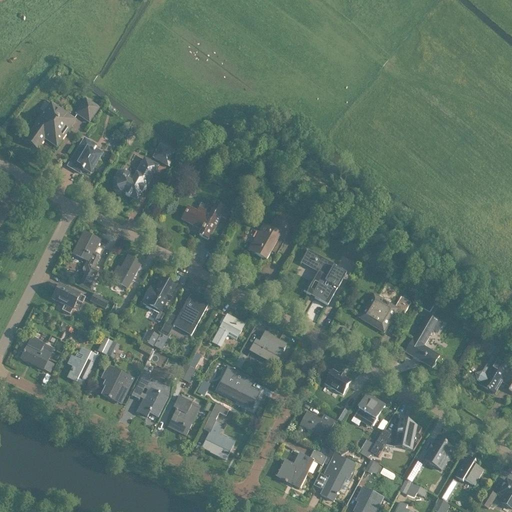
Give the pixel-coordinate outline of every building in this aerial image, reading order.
[(75,113),(88,122),(97,109),(85,99),(75,113)] [(24,141),(36,150),(44,139),(55,147),(74,120),(54,106),(47,115),(44,113),(40,113),(35,121),(36,123),(24,141)] [(135,130),(129,127),(124,136),(130,139),(135,130)] [(83,138),(67,166),(73,170),(77,165),(82,168),(81,170),(82,171),(83,170),(89,174),(101,155),(88,147),(90,142),(83,138)] [(153,158),(169,167),(176,154),(160,145),(153,158)] [(124,195),(130,198),(130,197),(136,200),(141,192),(142,193),(145,187),(146,188),(157,166),(143,159),(131,181),(116,173),(113,180),(113,188),(117,193),(120,195),(122,192),(125,194),(124,195)] [(187,207),(181,219),(201,230),(199,235),(207,240),(220,216),(226,219),(230,212),(224,209),(214,203),(210,210),(200,204),(196,212),(187,207)] [(257,232),(248,250),(259,256),(261,253),(268,257),(270,252),(275,255),(290,229),(273,219),(268,227),(262,224),(257,232)] [(313,237),(315,232),(307,227),(304,232),(313,237)] [(78,286),(90,292),(99,274),(91,270),(98,258),(97,255),(93,253),(99,241),(82,233),(71,254),(86,261),(83,268),(84,274),(78,286)] [(307,249),(300,262),(317,272),(323,275),(317,284),(312,281),(309,280),(303,290),(306,292),(305,293),(309,295),(310,294),(325,303),(324,305),(326,306),(327,305),(336,288),(343,276),(345,273),(335,267),(336,265),(307,249)] [(110,279),(126,288),(140,263),(127,256),(120,269),(117,267),(110,279)] [(150,286),(142,301),(147,304),(146,305),(159,312),(174,285),(161,278),(155,289),(150,286)] [(60,311),(69,315),(75,301),(81,304),(84,297),(58,284),(51,299),(63,305),(60,311)] [(402,297),(408,300),(410,296),(404,292),(402,297)] [(93,294),(89,300),(103,308),(107,301),(93,294)] [(177,317),(173,325),(190,335),(195,326),(207,304),(202,300),(201,302),(198,300),(198,299),(190,294),(177,317)] [(359,317),(384,332),(396,312),(402,316),(410,302),(408,300),(402,297),(401,296),(395,307),(373,294),(359,317)] [(425,295),(419,306),(429,312),(435,301),(425,295)] [(165,322),(160,332),(167,336),(173,325),(177,317),(170,313),(165,322)] [(107,322),(116,327),(120,318),(111,314),(107,322)] [(243,324),(226,314),(218,328),(219,328),(211,342),(217,346),(219,347),(226,335),(235,340),(243,324)] [(406,352),(432,367),(439,355),(423,346),(433,329),(437,332),(442,324),(427,315),(406,352)] [(142,340),(152,346),(157,335),(148,330),(142,340)] [(256,341),(250,351),(274,365),(278,358),(282,350),(283,351),(283,350),(283,349),(285,344),(277,340),(274,339),(275,337),(264,331),(258,342),(256,341)] [(491,337),(486,334),(483,339),(488,343),(491,337)] [(29,339),(19,359),(42,371),(43,370),(49,373),(53,365),(46,361),(48,357),(51,352),(52,349),(43,344),(44,344),(30,337),(29,339)] [(96,351),(105,356),(111,343),(103,339),(96,351)] [(111,343),(105,356),(112,359),(118,346),(111,343)] [(67,378),(81,385),(95,356),(85,351),(80,348),(77,354),(83,357),(80,362),(71,357),(67,364),(72,366),(67,378)] [(239,354),(233,366),(239,369),(246,357),(239,354)] [(511,387),(509,390),(511,392),(511,369),(510,368),(491,357),(483,372),(475,373),(477,381),(476,383),(495,394),(502,381),(511,387)] [(194,369),(198,362),(192,359),(188,366),(194,369)] [(194,370),(188,367),(183,364),(177,377),(187,382),(194,370)] [(107,381),(101,394),(107,397),(107,398),(109,399),(110,398),(114,400),(115,399),(120,402),(132,378),(107,366),(101,378),(107,381)] [(228,367),(217,389),(252,407),(260,392),(259,392),(259,393),(250,388),(245,386),(250,378),(226,366),(225,366),(228,367)] [(325,384),(343,394),(351,381),(333,370),(325,384)] [(136,384),(134,386),(142,390),(143,388),(147,390),(145,395),(142,400),(136,412),(146,417),(148,413),(155,416),(157,417),(167,397),(168,387),(141,373),(136,384)] [(167,427),(185,436),(195,416),(200,406),(178,396),(172,408),(175,409),(174,411),(175,411),(167,427)] [(367,396),(355,415),(351,421),(358,425),(361,419),(373,426),(384,407),(367,396)] [(226,439),(220,436),(224,427),(214,422),(218,413),(225,417),(228,411),(215,404),(202,429),(209,432),(201,448),(209,451),(210,450),(217,453),(216,456),(225,460),(232,445),(234,441),(226,437),(226,439)] [(335,419),(341,422),(348,411),(342,408),(335,419)] [(300,426),(328,439),(332,431),(330,430),(335,420),(324,415),(322,420),(307,413),(300,426)] [(375,446),(371,452),(378,456),(385,445),(388,440),(394,444),(403,446),(402,448),(405,449),(412,450),(413,451),(421,437),(417,436),(417,433),(418,433),(421,428),(410,421),(400,415),(399,419),(397,432),(395,432),(392,437),(383,431),(375,446)] [(447,445),(448,444),(437,438),(424,460),(441,470),(454,449),(447,445)] [(366,441),(358,453),(367,458),(371,452),(375,446),(366,441)] [(322,447),(319,452),(327,456),(329,451),(322,447)] [(338,451),(341,455),(347,451),(345,447),(338,451)] [(287,461),(278,478),(287,482),(290,477),(295,480),(292,485),(300,489),(308,472),(307,472),(313,461),(322,465),(324,462),(327,456),(319,452),(314,450),(310,458),(301,454),(295,465),(287,461)] [(321,495),(333,501),(338,491),(345,494),(352,480),(349,478),(353,472),(349,470),(353,463),(335,454),(325,474),(330,477),(321,495)] [(456,478),(463,483),(464,480),(474,486),(482,473),(472,467),(476,461),(468,456),(457,474),(458,475),(456,478)] [(417,472),(414,470),(419,462),(414,459),(403,477),(411,482),(417,472)] [(370,461),(365,471),(371,474),(372,472),(377,474),(381,466),(376,463),(370,461)] [(383,468),(380,473),(393,480),(396,475),(383,468)] [(405,480),(400,491),(406,494),(408,489),(417,494),(425,498),(428,492),(405,480)] [(502,503),(511,508),(511,482),(507,480),(499,493),(505,497),(502,503)] [(444,487),(438,496),(446,502),(452,492),(444,487)] [(359,501),(354,511),(376,511),(383,498),(380,496),(365,489),(361,497),(358,495),(356,499),(359,501)] [(489,490),(481,504),(489,509),(492,503),(490,502),(495,494),(489,490)] [(440,501),(434,511),(435,511),(445,511),(449,505),(440,501)] [(410,511),(405,509),(407,506),(400,502),(395,511),(410,511)]
